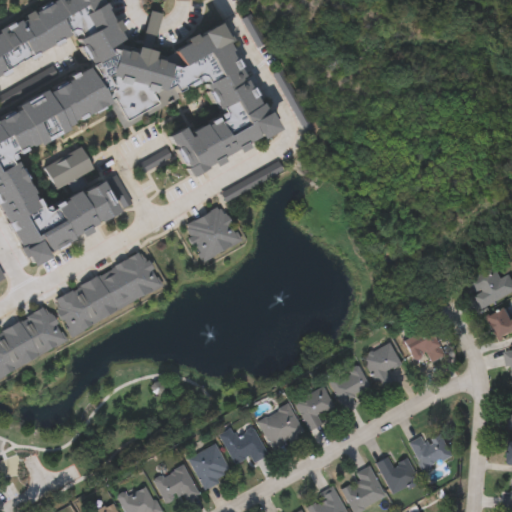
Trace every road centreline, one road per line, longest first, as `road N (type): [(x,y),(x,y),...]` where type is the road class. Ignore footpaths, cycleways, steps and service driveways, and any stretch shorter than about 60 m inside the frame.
road 1 (residential): [(229,511),(478,371)]
road 2 (residential): [(449,312),(465,334),(483,402),(474,511)]
